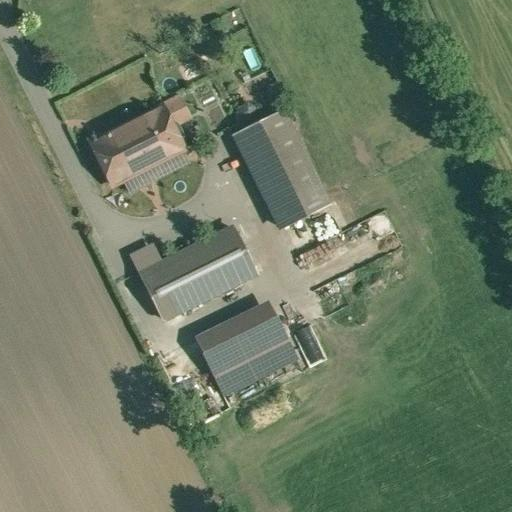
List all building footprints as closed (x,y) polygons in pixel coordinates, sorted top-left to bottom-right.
[(162,108),(90,144),(111,186),(183,150),(179,142),(183,137),(177,126),(171,126),(162,108)] [(284,116),(237,139),(282,230),(329,207),(284,116)] [(234,231),(143,277),(166,323),(257,278),(234,231)] [(308,267),(329,249),(322,241),(302,259),(308,267)] [(266,298),(194,334),(225,397),(298,360),(266,298)]
